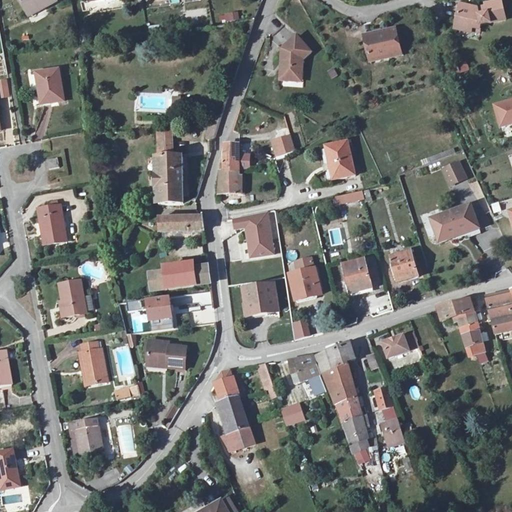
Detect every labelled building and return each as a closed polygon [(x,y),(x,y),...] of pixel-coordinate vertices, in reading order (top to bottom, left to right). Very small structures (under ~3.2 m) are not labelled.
[(58,0),(18,0),(28,18),(59,2),(58,0)] [(472,36),(484,33),(484,28),(507,20),(501,1),(485,4),(485,12),(476,15),(477,8),(460,4),(453,32),(459,34),(472,36)] [(224,12),(224,21),(239,21),(239,12),(224,12)] [(390,52),(391,58),(402,55),(395,29),(366,37),(371,56),(390,52)] [(281,51),(279,83),(295,83),(305,83),(305,78),(305,60),(312,52),(296,38),(281,51)] [(372,61),(391,58),(390,52),(371,56),(372,61)] [(60,69),(38,73),(43,105),(65,102),(60,69)] [(511,126),(511,104),(499,108),(505,129),(511,126)] [(173,157),(173,130),(159,130),(160,204),(182,204),(182,157),(173,157)] [(270,140),(275,158),(296,152),(291,134),(270,140)] [(355,176),(346,144),(324,150),(333,182),(355,176)] [(224,172),(220,172),(219,195),(239,192),(238,145),(224,146),(224,172)] [(425,160),(427,165),(453,155),(451,150),(425,160)] [(58,158),(48,160),(50,171),(60,169),(58,158)] [(286,171),(285,162),(278,162),(279,172),(286,171)] [(465,179),(458,165),(450,168),(457,183),(465,179)] [(457,183),(450,168),(442,172),(449,187),(457,183)] [(363,192),(335,195),(336,204),(364,201),(363,192)] [(62,207),(40,210),(45,244),(68,240),(62,207)] [(468,235),(479,231),(472,207),(433,220),(440,240),(466,232),(468,235)] [(262,215),(235,221),(237,231),(248,229),(253,259),(276,255),(269,213),(262,215)] [(204,231),(202,218),(161,221),(162,234),(204,231)] [(479,231),(468,235),(469,240),(481,236),(479,231)] [(468,235),(466,232),(453,236),(454,240),(468,235)] [(422,277),(414,251),(392,258),(401,284),(422,277)] [(297,273),(315,269),(312,257),(294,261),(297,273)] [(374,289),(367,261),(346,267),(353,294),(374,289)] [(152,292),(211,284),(209,267),(194,270),(193,263),(164,267),(165,273),(150,275),(151,280),(147,281),(148,289),(151,289),(152,292)] [(321,294),(316,269),(315,269),(297,273),(289,275),(295,300),(321,294)] [(86,281),(65,285),(70,316),(91,312),(86,281)] [(265,308),(267,314),(281,313),(276,284),(246,289),(249,310),(265,308)] [(511,293),(489,298),(495,321),(500,336),(511,332),(511,293)] [(482,325),(475,300),(443,311),(447,324),(462,320),(465,329),(472,352),(474,358),(481,356),(483,362),(487,360),(486,355),(490,354),(482,325)] [(250,317),(267,314),(265,308),(249,310),(250,317)] [(295,339),(311,336),(307,319),(291,322),(295,339)] [(407,336),(383,344),(390,362),(413,354),(407,336)] [(81,356),(86,387),(111,382),(105,352),(102,352),(100,343),(83,346),(84,355),(81,356)] [(176,346),(149,344),(147,366),(192,371),(193,354),(175,353),(176,346)] [(347,424),(345,425),(356,453),(371,448),(370,443),(371,443),(364,418),(358,399),(352,378),(349,366),(348,364),(357,361),(353,345),(318,358),(325,375),(329,386),(336,403),(337,403),(343,416),(345,416),(347,424)] [(127,349),(117,354),(125,375),(136,371),(127,349)] [(5,354),(0,354),(0,388),(11,387),(5,354)] [(321,377),(314,358),(290,362),(293,376),(299,374),(303,384),(321,377)] [(272,381),(267,366),(258,368),(266,390),(268,389),(272,398),(277,396),(274,387),(272,381)] [(231,435),(225,437),(232,455),(256,446),(250,429),(248,429),(238,397),(230,372),(226,373),(215,387),(217,393),(220,402),(216,404),(224,426),(228,424),(231,435)] [(138,386),(115,389),(116,400),(140,396),(138,386)] [(418,386),(409,388),(412,400),(421,398),(418,386)] [(165,420),(172,425),(181,412),(175,407),(165,420)] [(98,420),(75,424),(81,458),(103,455),(98,420)] [(134,452),(132,423),(118,425),(120,454),(134,452)] [(404,438),(402,432),(401,426),(387,432),(390,442),(404,438)] [(0,483),(21,480),(16,452),(0,455),(0,483)] [(228,511),(223,502),(205,511),(228,511)]
